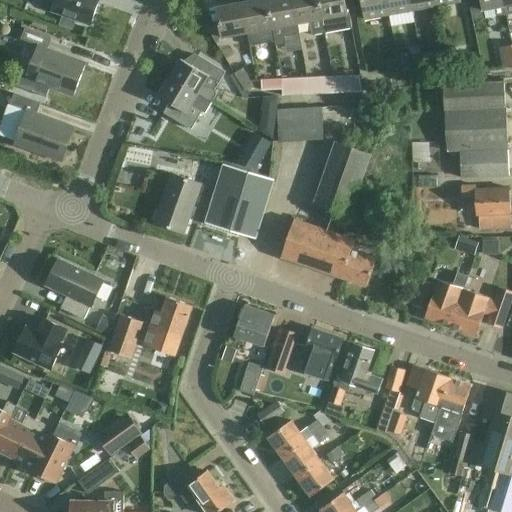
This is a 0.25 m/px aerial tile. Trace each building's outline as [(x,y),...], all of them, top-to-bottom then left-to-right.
[(55,0),(51,12),(62,16),(60,23),(72,28),(75,20),(91,26),(99,3),(91,0),(55,0)] [(276,46),(267,0),(256,0),(242,3),(248,33),(250,45),(275,41),(276,46)] [(299,33),(298,24),(293,0),(267,0),(276,46),(287,44),(285,36),(299,33)] [(323,19),(319,0),(293,0),(298,24),(310,21),(312,35),(325,33),(323,19)] [(345,0),(319,0),(323,19),(325,33),(351,28),(345,0)] [(390,15),(386,0),(361,0),(365,19),(390,15)] [(386,0),(390,15),(413,10),(411,0),(386,0)] [(411,0),(413,10),(437,6),(435,0),(411,0)] [(469,0),(473,20),(486,18),(507,14),(504,0),(469,0)] [(248,33),(242,3),(217,7),(220,24),(207,27),(214,39),(248,33)] [(73,96),(85,65),(62,57),(63,54),(48,48),(52,38),(26,28),(21,39),(39,46),(28,76),(50,85),(49,87),(73,96)] [(511,44),(500,47),(503,68),(511,66),(511,44)] [(444,49),(446,59),(458,57),(456,47),(444,49)] [(446,59),(444,49),(434,51),(436,61),(446,59)] [(182,59),(170,77),(212,102),(216,94),(215,90),(226,71),(199,55),(193,65),(182,59)] [(398,57),(399,67),(410,65),(408,55),(398,57)] [(388,70),(399,67),(398,57),(386,60),(370,62),(371,69),(387,67),(388,70)] [(246,91),(254,86),(244,68),(235,73),(246,91)] [(359,75),(334,76),(334,92),(362,91),(359,75)] [(313,93),(334,92),(334,76),(312,77),(313,93)] [(192,129),(203,111),(206,112),(212,102),(170,77),(159,96),(171,103),(164,113),(192,129)] [(303,77),(282,78),(282,79),(283,88),(283,95),(304,94),(303,77)] [(262,90),(283,88),(282,79),(282,78),(262,79),(262,90)] [(504,82),(445,85),(448,151),(461,151),(462,178),(509,176),(506,107),(504,82)] [(0,91),(0,109),(5,111),(11,96),(0,91)] [(38,152),(62,161),(74,130),(50,121),(51,119),(37,113),(41,103),(15,93),(11,104),(28,111),(17,141),(39,149),(38,152)] [(263,97),(262,105),(266,109),(277,110),(279,96),(263,97)] [(280,142),(323,140),(322,107),(279,109),(280,142)] [(391,109),(389,118),(400,121),(402,111),(391,109)] [(260,144),(248,137),(240,151),(252,158),(260,144)] [(350,216),(372,153),(336,141),(314,203),(350,216)] [(256,238),(274,179),(224,164),(206,223),(256,238)] [(427,186),(428,174),(409,173),(409,185),(427,186)] [(185,232),(202,184),(174,174),(157,222),(185,232)] [(480,229),(511,227),(510,188),(475,190),(475,186),(462,187),(463,199),(476,198),(477,216),(480,216),(480,229)] [(367,286),(377,258),(352,249),(356,241),(294,219),(282,257),(367,286)] [(448,246),(463,251),(467,241),(452,236),(448,246)] [(496,257),(496,242),(484,242),(484,257),(496,257)] [(48,286),(68,295),(62,308),(86,319),(92,307),(106,280),(61,259),(48,286)] [(426,317),(451,326),(464,289),(466,288),(469,277),(459,273),(455,284),(439,278),(435,292),(426,317)] [(427,301),(433,284),(423,280),(417,297),(427,301)] [(464,289),(451,326),(476,335),(484,313),(489,315),(487,322),(503,328),(511,302),(511,290),(500,286),(495,300),(490,298),(490,296),(466,288),(464,289)] [(176,351),(182,335),(182,336),(193,305),(168,296),(162,312),(157,310),(151,325),(152,325),(147,340),(157,344),(157,345),(176,351)] [(263,346),(274,315),(243,304),(232,335),(263,346)] [(145,319),(122,311),(119,321),(111,345),(124,350),(133,353),(145,319)] [(27,326),(14,353),(52,371),(65,344),(61,342),(67,329),(44,318),(38,331),(27,326)] [(109,336),(115,323),(103,318),(97,331),(109,336)] [(281,328),(281,329),(272,354),(289,361),(291,361),(300,335),(281,328)] [(308,350),(301,370),(327,379),(328,377),(341,340),(312,329),(305,349),(308,350)] [(92,373),(105,346),(89,338),(76,365),(92,373)] [(334,384),(327,401),(339,406),(345,391),(347,391),(350,384),(360,387),(376,393),(381,379),(365,373),(373,351),(352,344),(340,376),(336,374),(332,384),(334,384)] [(226,349),(222,360),(231,363),(236,352),(226,349)] [(252,395),(261,366),(247,362),(238,390),(252,395)] [(424,401),(439,406),(449,378),(412,365),(405,385),(417,390),(410,409),(419,413),(424,401)] [(28,373),(13,366),(8,377),(23,384),(28,373)] [(384,387),(392,390),(377,429),(388,433),(389,430),(387,429),(394,411),(401,392),(398,391),(404,370),(390,366),(384,387)] [(449,378),(439,406),(429,435),(451,443),(457,426),(456,426),(470,386),(449,378)] [(43,385),(30,379),(19,401),(27,405),(32,394),(37,396),(43,385)] [(63,386),(56,400),(67,406),(75,390),(63,386)] [(511,394),(490,388),(481,416),(491,419),(484,443),(472,439),(465,460),(511,474),(511,394)] [(75,391),(69,403),(66,409),(76,414),(89,409),(94,398),(75,391)] [(146,397),(143,404),(151,406),(153,399),(146,397)] [(0,443),(12,418),(14,415),(13,414),(17,406),(8,401),(4,410),(0,407),(0,443)] [(256,415),(263,425),(282,411),(275,401),(256,415)] [(408,416),(394,411),(387,429),(389,430),(401,434),(408,416)] [(111,425),(126,446),(128,445),(141,435),(142,434),(127,414),(111,425)] [(0,443),(0,450),(17,459),(36,420),(27,415),(23,424),(12,418),(0,443)] [(313,435),(324,427),(318,419),(307,427),(313,434),(313,435)] [(36,469),(51,438),(41,433),(45,424),(36,420),(17,459),(36,469)] [(290,420),(267,437),(281,457),(305,440),(313,434),(307,427),(300,433),(290,420)] [(324,427),(313,435),(320,443),(330,435),(324,427)] [(460,476),(470,435),(458,432),(448,473),(460,476)] [(53,434),(51,438),(36,469),(36,470),(59,481),(76,445),(53,434)] [(305,440),(281,457),(295,476),(318,459),(311,449),(320,443),(313,435),(313,434),(305,440)] [(141,435),(128,445),(137,458),(151,448),(141,435)] [(422,463),(428,447),(414,442),(409,458),(422,463)] [(333,463),(344,455),(339,446),(327,454),(333,463)] [(388,451),(377,458),(385,470),(379,474),(383,480),(400,469),(388,451)] [(79,481),(89,494),(121,472),(111,458),(79,481)] [(318,459),(295,476),(309,496),(333,479),(318,459)] [(143,463),(137,468),(142,474),(148,470),(143,463)] [(190,484),(184,476),(182,473),(165,485),(165,493),(169,499),(178,493),(186,504),(196,497),(207,511),(217,511),(234,500),(218,479),(214,482),(207,472),(190,484)] [(319,509),(320,511),(354,511),(356,511),(342,491),(319,509)] [(358,499),(364,507),(375,499),(369,491),(358,499)] [(72,511),(123,511),(124,492),(105,492),(105,501),(72,500),(72,511)] [(385,492),(375,499),(380,507),(390,500),(385,492)] [(357,511),(356,511),(354,511),(373,511),(380,507),(375,499),(364,507),(357,511)]
